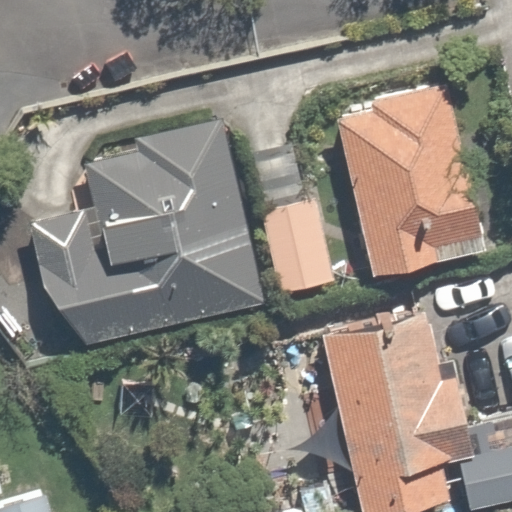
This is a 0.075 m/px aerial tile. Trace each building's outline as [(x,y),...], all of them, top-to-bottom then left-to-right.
[(477,242),(435,63),(322,89),(365,269),(477,242)] [(64,180),(67,193),(90,188),(96,215),(74,220),(82,258),(46,266),(61,335),(255,292),(214,106),(127,125),(129,135),(70,148),(77,177),(64,180)] [(326,274),(309,182),(247,194),(263,286),(326,274)] [(437,363),(424,302),(314,325),(353,511),(445,491),(436,448),(464,442),(447,361),(437,363)] [(511,485),(511,408),(463,418),(478,493),(511,485)] [(49,511),(41,480),(0,491),(0,511),(49,511)]
